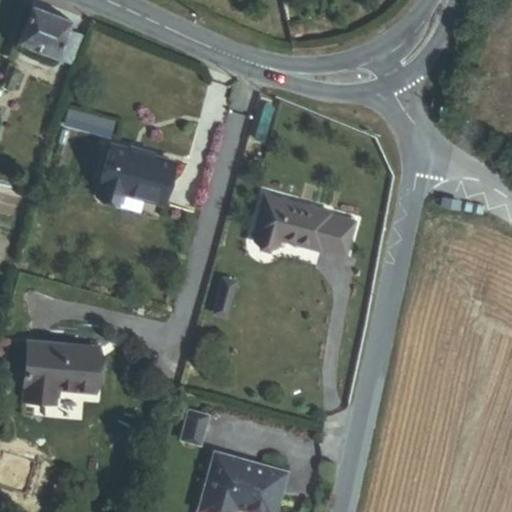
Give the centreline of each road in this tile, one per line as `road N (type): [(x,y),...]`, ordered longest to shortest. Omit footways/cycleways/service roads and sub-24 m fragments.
road 1 (tertiary): [(423,133),(345,511)]
road 2 (tertiary): [(378,76),(344,83),(292,76),(100,0)]
